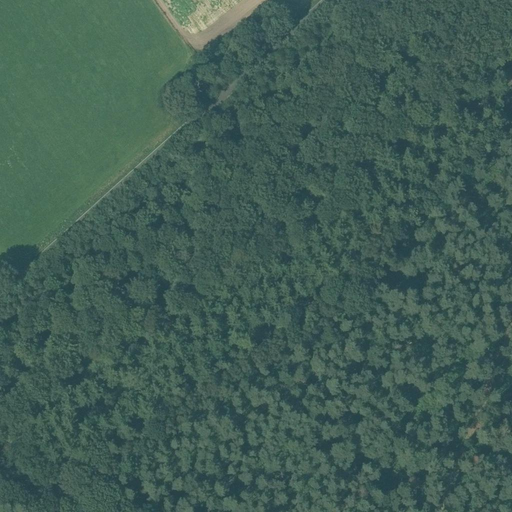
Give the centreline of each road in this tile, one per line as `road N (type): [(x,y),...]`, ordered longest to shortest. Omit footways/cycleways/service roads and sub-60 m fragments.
road 1 (track): [(0,455),(298,248),(511,82)]
road 2 (unclassified): [(329,0),(0,296)]
road 3 (track): [(114,511),(0,465)]
